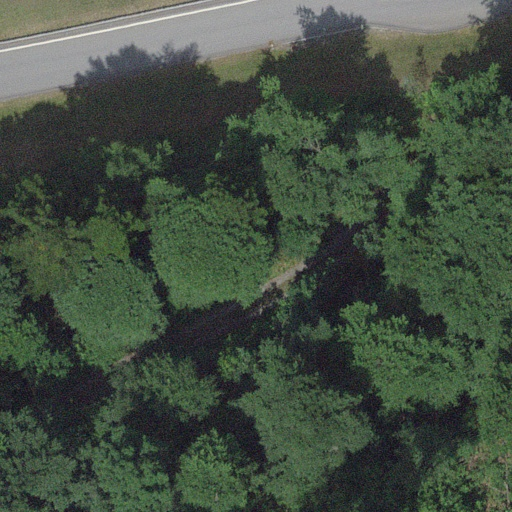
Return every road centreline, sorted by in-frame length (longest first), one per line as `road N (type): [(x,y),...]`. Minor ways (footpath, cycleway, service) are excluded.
road 1 (track): [(511,89),(316,285),(36,425),(0,451)]
road 2 (tertiary): [(0,81),(396,0)]
